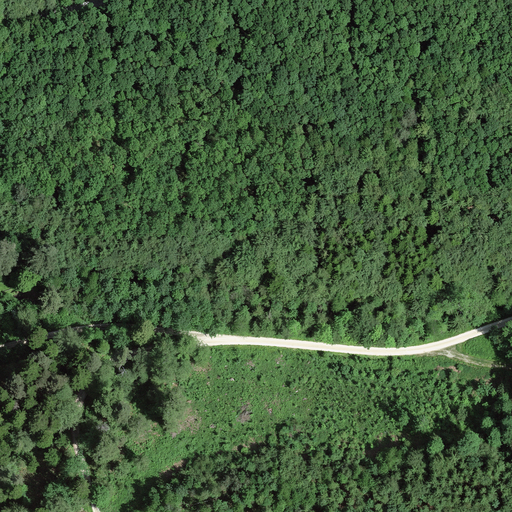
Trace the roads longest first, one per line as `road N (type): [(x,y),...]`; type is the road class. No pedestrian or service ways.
road 1 (track): [(0,346),(131,325),(370,352),(428,349),(511,320)]
road 2 (track): [(218,337),(134,354),(90,379),(74,433),(97,511)]
